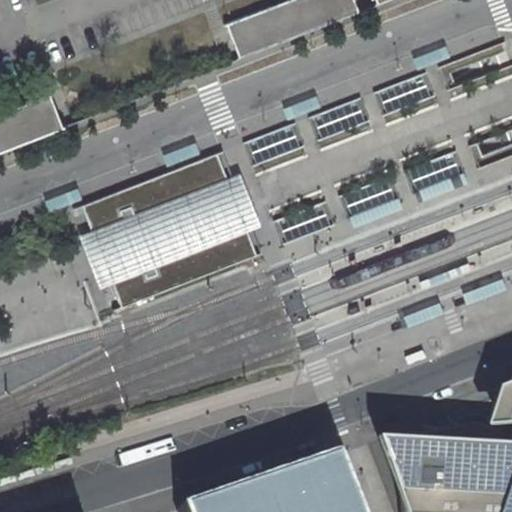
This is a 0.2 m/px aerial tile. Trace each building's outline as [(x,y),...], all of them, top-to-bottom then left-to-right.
[(352,0),(284,0),(225,23),(238,57),(356,11),(352,0)] [(412,58),(416,69),(449,56),(445,46),(412,58)] [(445,81),(440,67),(215,153),(81,205),(120,306),(254,253),(261,251),(479,167),(473,153),(445,81)] [(0,149),(59,127),(46,93),(0,111),(0,149)] [(282,109),(286,119),(320,107),(316,96),(282,109)] [(162,156),(166,167),(199,154),(195,144),(162,156)] [(416,193),(420,201),(466,183),(463,174),(416,193)] [(43,201),(47,212),(81,199),(76,188),(43,201)] [(350,218),(354,226),(400,208),(397,200),(350,218)] [(420,281),(423,289),(470,271),(466,262),(420,281)] [(501,279),(462,295),(465,304),(505,289),(501,279)] [(399,318),(403,327),(441,312),(437,303),(399,318)] [(511,451),(369,443),(394,511),(511,511),(511,386),(489,395),(476,434),(511,440),(511,451)] [(351,511),(330,457),(175,510),(175,511),(351,511)]
